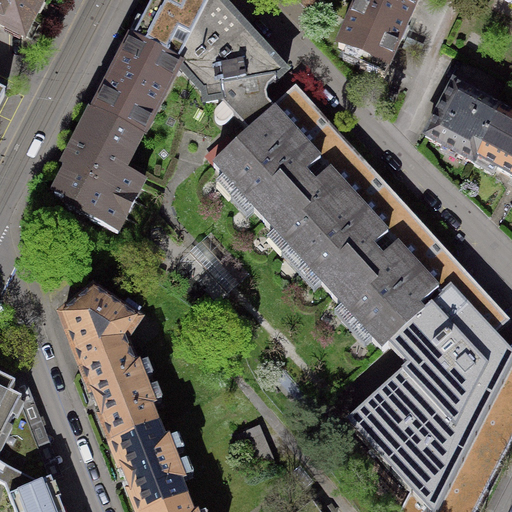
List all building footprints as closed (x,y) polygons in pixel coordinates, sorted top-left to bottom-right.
[(40,4),(42,0),(0,0),(0,25),(23,37),(24,35),(27,36),(36,17),(34,16),(40,4)] [(155,0),(133,42),(178,65),(211,0),(155,0)] [(216,122),(217,123),(218,124),(219,125),(221,125),(222,125),(224,125),(225,125),(226,124),(233,118),(248,134),(254,129),(257,133),(265,125),(260,120),(272,109),(268,104),(266,97),(268,90),(285,76),(249,37),(214,0),(211,0),(178,65),(178,66),(178,67),(205,97),(206,104),(218,102),(223,107),(217,112),(216,113),(216,114),(215,115),(215,116),(215,117),(215,118),(215,119),(215,120),(215,121),(216,122)] [(298,0),(301,3),(310,12),(321,0),(298,0)] [(402,37),(417,0),(360,0),(340,48),(365,59),(362,68),(384,78),(402,37)] [(178,65),(133,42),(118,71),(117,70),(113,78),(109,85),(110,86),(95,115),(140,139),(141,139),(150,122),(151,123),(172,82),(171,82),(178,67),(178,66),(178,65)] [(501,111),(454,85),(424,139),(447,151),(472,164),(501,111)] [(264,223),(348,146),(322,117),(295,88),(272,109),(260,120),(265,125),(257,133),(254,129),(248,134),(248,135),(213,168),(264,223)] [(511,117),(501,111),(472,164),(473,165),(477,158),(511,177),(511,117)] [(140,139),(95,115),(90,113),(72,148),(62,168),(67,171),(54,196),(68,203),(69,201),(93,213),(89,220),(118,234),(144,184),(122,173),(140,139)] [(382,183),(348,146),(264,223),(332,297),(416,220),(382,183)] [(452,260),(416,220),(332,297),(383,353),(388,348),(407,369),(408,369),(470,313),(471,315),(488,299),(452,260)] [(127,353),(123,344),(137,324),(93,294),(62,318),(72,344),(82,370),(127,353)] [(510,323),(488,299),(471,315),(470,313),(408,369),(407,369),(347,424),(410,493),(400,511),(475,511),(511,440),(511,345),(507,350),(501,343),(495,337),(510,323)] [(127,353),(82,370),(96,407),(111,444),(156,427),(149,409),(152,408),(137,369),(134,371),(127,353)] [(0,464),(40,486),(50,482),(14,387),(0,380),(0,464)] [(260,426),(238,435),(253,470),(274,461),(267,443),(260,426)] [(137,511),(157,511),(184,502),(178,484),(181,483),(166,444),(162,445),(156,427),(111,444),(125,482),(137,511)] [(62,511),(50,482),(40,486),(0,464),(0,483),(5,487),(14,511),(62,511)] [(188,511),(184,502),(157,511),(188,511)] [(318,511),(312,503),(299,511),(318,511)]
